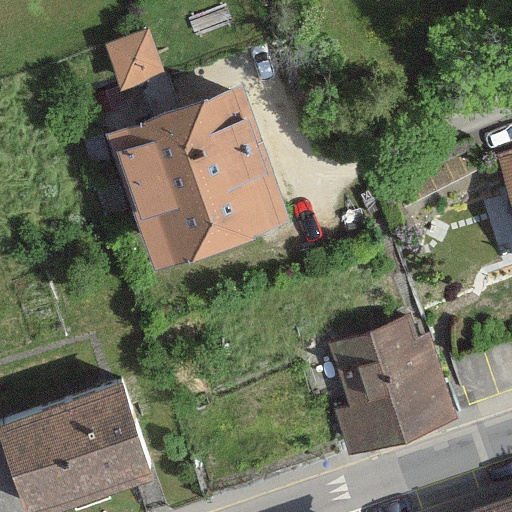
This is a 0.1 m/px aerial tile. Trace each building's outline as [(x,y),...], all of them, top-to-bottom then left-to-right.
[(110,31),(119,73),(164,63),(155,21),(110,31)] [(117,127),(165,268),(296,224),(248,83),(117,127)] [(326,345),(359,446),(455,415),(422,314),(326,345)] [(0,511),(49,511),(160,477),(132,389),(0,431),(0,511)] [(511,511),(511,478),(422,509),(423,511),(511,511)]
